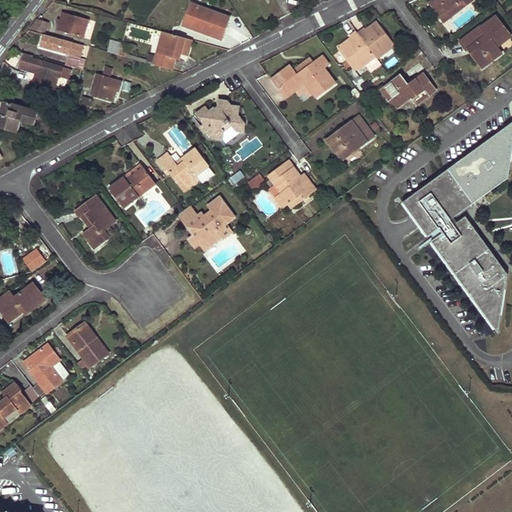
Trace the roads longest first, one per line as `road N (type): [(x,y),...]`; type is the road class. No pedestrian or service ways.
road 1 (residential): [(8,179),(367,0)]
road 2 (residential): [(100,281),(76,267),(8,179)]
road 3 (residential): [(0,356),(100,281)]
